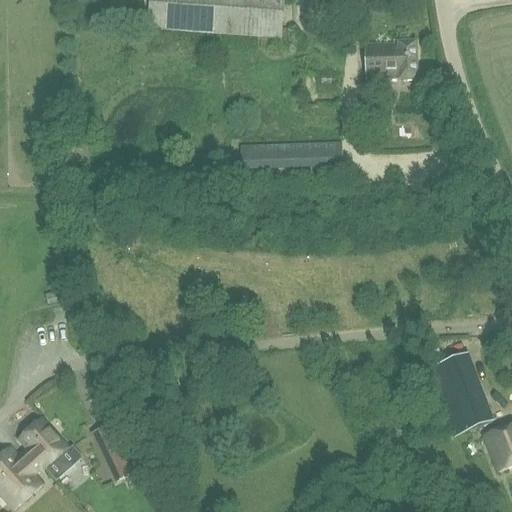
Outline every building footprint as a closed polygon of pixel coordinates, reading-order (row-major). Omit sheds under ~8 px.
[(282,27),(283,0),(151,0),(150,28),(282,37),(282,27)] [(282,37),(290,37),(291,28),(282,27),(282,37)] [(418,82),(418,44),(367,44),(367,82),(418,82)] [(244,172),(342,168),(342,148),(243,152),(244,172)] [(51,339),(62,334),(56,322),(45,327),(51,339)] [(434,353),(439,363),(445,359),(441,350),(434,353)] [(469,356),(429,370),(453,439),(493,425),(469,356)] [(112,425),(92,434),(106,465),(126,456),(112,425)] [(22,461),(14,452),(0,463),(0,495),(14,511),(17,511),(45,488),(35,478),(43,471),(46,474),(68,455),(44,426),(21,445),(30,455),(22,461)] [(497,466),(511,460),(511,427),(486,437),(497,466)] [(511,460),(497,466),(500,473),(511,467),(511,460)]
